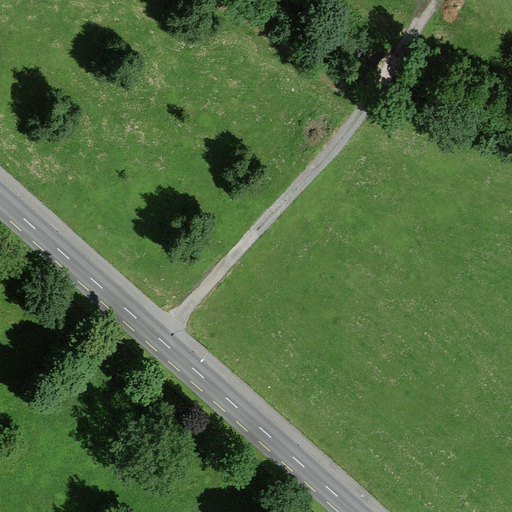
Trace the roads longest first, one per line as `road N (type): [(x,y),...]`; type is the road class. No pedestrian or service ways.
road 1 (secondary): [(356,511),(0,197)]
road 2 (track): [(157,337),(371,97)]
